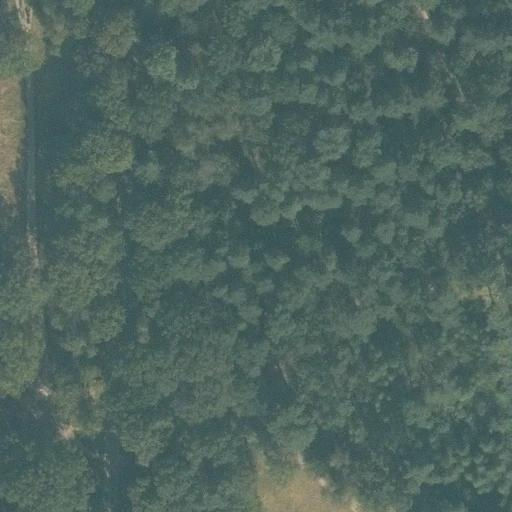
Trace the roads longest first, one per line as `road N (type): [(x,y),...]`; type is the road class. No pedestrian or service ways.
road 1 (track): [(18,0),(48,418)]
road 2 (track): [(206,511),(130,448),(91,443),(48,418)]
